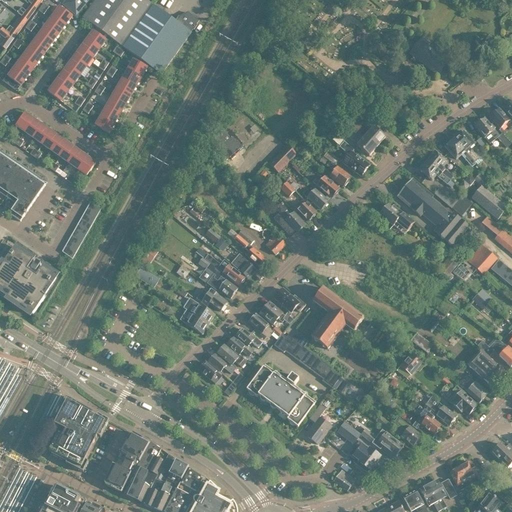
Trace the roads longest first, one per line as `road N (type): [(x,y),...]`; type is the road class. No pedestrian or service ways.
road 1 (residential): [(300,253),(435,129),(511,82)]
road 2 (residential): [(154,397),(300,253)]
road 3 (residential): [(322,511),(470,436)]
road 4 (tertiary): [(141,414),(0,327)]
road 5 (tertiary): [(262,511),(218,460),(141,414)]
road 6 (residential): [(132,511),(49,472),(29,511)]
